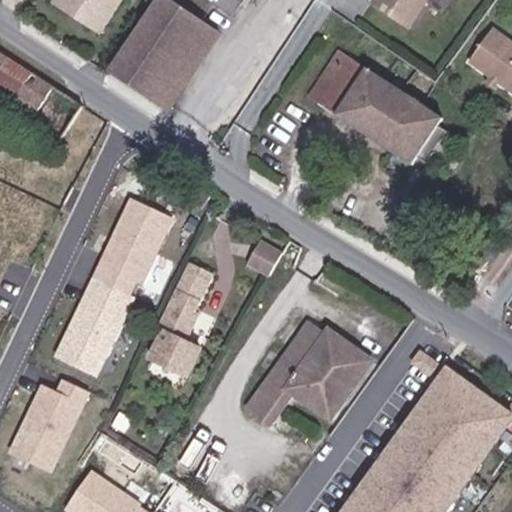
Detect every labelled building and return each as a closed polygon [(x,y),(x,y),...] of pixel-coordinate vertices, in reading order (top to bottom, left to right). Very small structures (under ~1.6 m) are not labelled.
[(122,0),(54,0),(54,2),(101,33),(122,0)] [(154,100),(206,24),(171,0),(157,0),(109,70),(154,100)] [(213,0),(234,14),(244,0),(213,0)] [(410,27),(427,0),(374,0),(373,3),(410,27)] [(221,34),(206,24),(154,100),(171,111),(221,34)] [(511,91),(511,43),(492,29),(469,61),(511,91)] [(444,119),(340,50),(310,97),(414,165),(419,158),(427,164),(435,152),(452,163),(458,154),(441,144),(448,132),(439,126),(444,119)] [(0,74),(9,60),(0,54),(0,74)] [(0,74),(0,106),(8,112),(31,75),(9,60),(0,74)] [(60,146),(83,108),(31,75),(8,112),(60,146)] [(179,202),(139,184),(104,260),(143,278),(179,202)] [(273,278),(286,257),(264,244),(252,266),(273,278)] [(143,278),(104,260),(55,356),(99,378),(143,278)] [(212,274),(192,265),(160,330),(165,333),(152,360),(189,378),(202,350),(186,343),(199,316),(195,313),(212,274)] [(309,323),(290,350),(306,362),(325,335),(309,323)] [(306,362),(290,350),(247,410),(272,425),(292,395),(331,422),(373,362),(329,330),(325,335),(306,362)] [(447,511),(511,429),(511,413),(451,370),(348,511),(447,511)] [(13,456),(55,473),(88,392),(47,374),(13,456)] [(149,511),(91,472),(65,509),(69,511),(149,511)]
